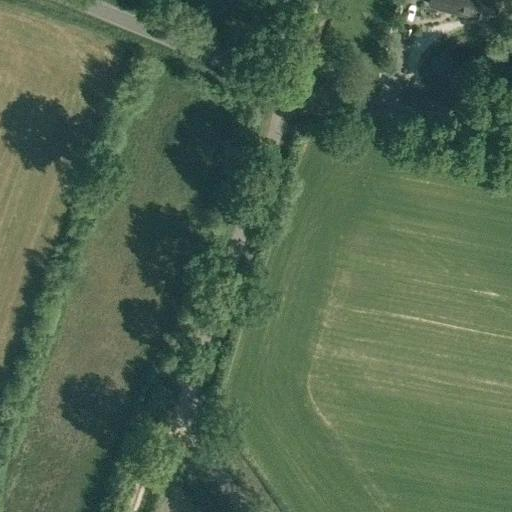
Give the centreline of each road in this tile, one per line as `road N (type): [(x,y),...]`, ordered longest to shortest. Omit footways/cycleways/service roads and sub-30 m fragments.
road 1 (unclassified): [(246,511),(198,441),(188,394),(289,87)]
road 2 (tertiary): [(289,87),(65,0)]
road 3 (tertiary): [(511,132),(289,87)]
